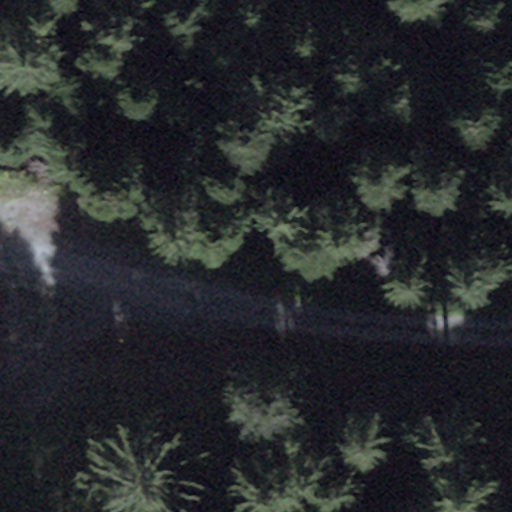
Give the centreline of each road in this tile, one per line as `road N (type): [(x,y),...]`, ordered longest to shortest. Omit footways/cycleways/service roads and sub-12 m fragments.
road 1 (track): [(511,331),(263,314),(0,271)]
road 2 (track): [(110,295),(0,369)]
